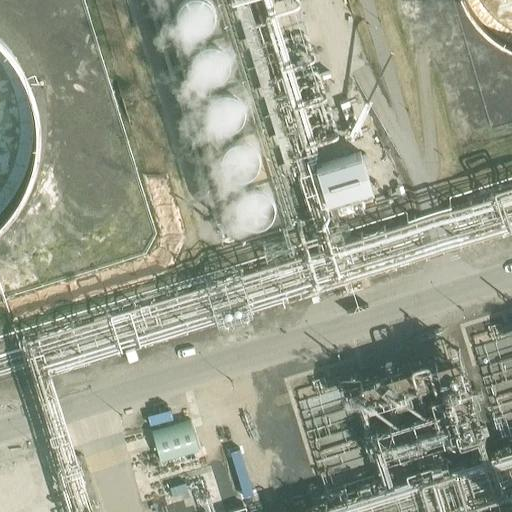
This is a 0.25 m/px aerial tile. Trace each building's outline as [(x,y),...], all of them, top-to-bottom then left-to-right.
[(289,213),(223,0),(150,0),(228,232),(289,213)] [(511,0),(466,0),(473,9),(478,15),(485,22),(492,27),(506,35),(511,36),(511,0)] [(38,124),(38,122),(37,108),(35,97),(32,83),(27,70),(21,58),(15,48),(6,36),(0,29),(0,213),(7,206),(15,195),(21,185),(27,175),(31,165),(35,151),(37,138),(38,124)] [(360,153),(316,167),(327,203),(371,190),(360,153)] [(394,189),(397,198),(405,196),(402,186),(394,189)] [(488,378),(491,387),(503,384),(500,374),(488,378)]
